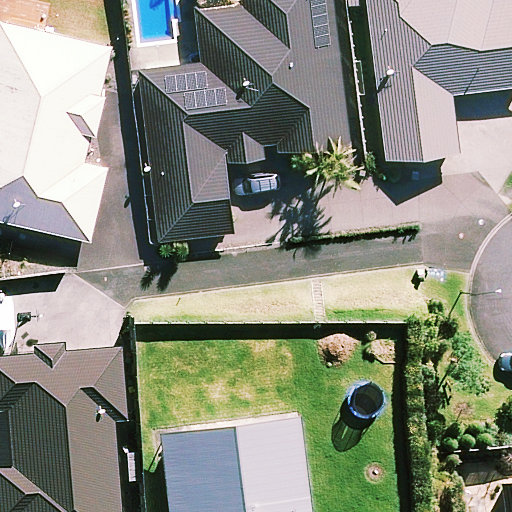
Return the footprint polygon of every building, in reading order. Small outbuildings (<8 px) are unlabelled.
[(228,159),(266,156),(265,143),(279,141),(280,151),(351,144),(337,0),(245,0),(245,4),(199,8),(204,63),(145,69),(161,238),(235,231),(228,159)] [(511,0),(370,0),(388,158),(460,150),(453,91),(511,84),(511,0)] [(111,91),(102,89),(112,46),(3,21),(0,34),(0,216),(92,239),(108,173),(84,167),(93,130),(101,132),(111,91)] [(36,343),(36,354),(0,356),(0,410),(8,410),(11,465),(0,466),(0,511),(119,511),(115,440),(122,440),(116,349),(63,352),(62,341),(36,343)] [(307,511),(297,419),(160,434),(168,511),(307,511)] [(511,511),(511,486),(503,488),(505,511),(511,511)]
